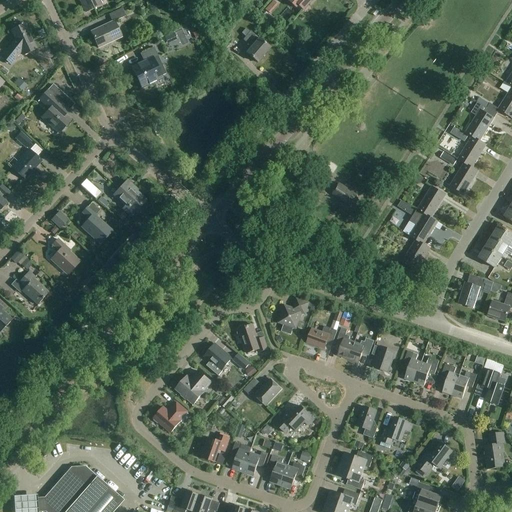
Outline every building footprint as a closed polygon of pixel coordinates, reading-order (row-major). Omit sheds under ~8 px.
[(79,0),(86,13),(101,6),(98,0),(79,0)] [(289,0),(288,2),(295,8),(297,6),(303,11),(312,0),(289,0)] [(272,1),(265,10),(270,14),(277,5),(272,1)] [(114,22),(125,17),(122,9),(109,15),(112,22),(91,32),(98,49),(122,38),(114,22)] [(23,56),(36,50),(25,27),(13,33),(17,41),(7,52),(5,51),(1,56),(11,65),(21,52),(23,56)] [(257,63),(269,49),(250,32),(244,40),(252,47),(246,53),(257,63)] [(165,38),(169,45),(178,41),(175,34),(165,38)] [(98,58),(110,55),(108,48),(97,50),(98,58)] [(163,79),(162,76),(166,74),(154,48),(140,54),(144,62),(132,67),(142,89),(163,79)] [(27,87),(19,79),(14,84),(22,92),(27,87)] [(40,99),(51,109),(42,120),(57,133),(69,120),(64,115),(74,104),(53,85),(40,99)] [(498,85),(494,89),(500,95),(504,91),(498,85)] [(477,102),(487,108),(496,114),(499,110),(511,118),(511,88),(498,110),(490,104),(480,98),(477,102)] [(24,98),(19,95),(15,99),(20,103),(24,98)] [(480,110),(466,133),(486,145),(480,141),(496,114),(487,108),(484,113),(480,110)] [(491,128),(504,136),(506,134),(510,136),(511,132),(511,130),(503,125),(504,123),(497,118),(491,128)] [(11,133),(16,128),(10,123),(5,128),(11,133)] [(26,148),(31,142),(21,133),(16,139),(26,148)] [(472,167),(486,145),(466,133),(465,134),(468,135),(471,138),(458,160),(478,172),(478,171),(472,167)] [(25,179),(41,161),(29,150),(13,168),(25,179)] [(444,152),(440,158),(448,163),(451,157),(444,152)] [(457,160),(459,161),(464,164),(450,187),(463,195),(478,172),(458,160),(457,160)] [(420,184),(424,179),(417,175),(414,181),(420,184)] [(131,218),(146,202),(132,189),(133,187),(127,182),(114,196),(125,206),(122,209),(131,218)] [(351,206),(357,196),(339,184),(332,194),(351,206)] [(0,186),(0,192),(6,198),(11,193),(1,185),(0,186)] [(418,210),(438,222),(432,218),(446,196),(432,187),(418,210)] [(102,244),(113,232),(96,217),(97,215),(96,215),(100,211),(92,203),(88,208),(88,207),(82,213),(89,219),(81,228),(90,237),(92,235),(102,244)] [(421,219),(410,237),(430,249),(430,248),(424,244),(438,222),(418,210),(417,211),(414,215),(421,219)] [(51,221),(60,229),(67,221),(59,212),(51,221)] [(492,237),(509,247),(511,242),(511,234),(499,226),(492,237)] [(36,245),(40,240),(33,235),(29,240),(36,245)] [(416,272),(430,249),(410,237),(416,241),(402,264),(416,272)] [(502,258),(509,247),(492,237),(485,247),(502,258)] [(70,274),(81,263),(70,253),(71,251),(59,240),(54,246),(61,252),(52,261),(58,267),(60,265),(70,274)] [(495,269),(502,258),(485,247),(479,259),(495,269)] [(16,265),(17,263),(24,256),(18,251),(11,260),(16,265)] [(26,259),(21,265),(27,270),(32,264),(26,259)] [(4,276),(15,270),(13,266),(2,272),(4,276)] [(37,305),(48,292),(34,279),(35,278),(28,272),(19,282),(25,288),(21,291),(37,305)] [(481,279),(479,285),(483,286),(482,289),(481,292),(490,295),(492,289),(493,283),(481,279)] [(480,289),(478,288),(466,284),(459,304),(473,309),(480,289)] [(511,308),(511,295),(508,294),(504,306),(493,302),(488,317),(505,323),(510,308),(511,308)] [(279,324),(284,326),(282,333),(291,336),(293,329),(296,330),(298,323),(299,323),(302,314),(305,316),(309,304),(297,300),(293,310),(285,307),(279,324)] [(0,309),(2,307),(0,304),(0,332),(5,327),(14,318),(14,317),(12,319),(0,309)] [(333,321),(331,329),(337,331),(340,323),(343,314),(337,312),(333,321)] [(364,317),(362,323),(368,325),(370,319),(371,319),(364,316),(364,317)] [(342,319),(340,325),(348,328),(350,322),(342,319)] [(258,341),(253,326),(248,328),(246,327),(244,327),(242,327),(240,328),(239,330),(238,332),(238,334),(238,336),(240,335),(247,355),(261,350),(262,353),(268,351),(264,339),(258,341)] [(332,345),(337,331),(331,329),(327,328),(325,334),(312,330),(307,343),(324,349),(326,343),(332,345)] [(338,356),(348,360),(354,343),(349,341),(350,337),(346,336),(347,330),(342,328),(337,340),(343,342),(338,356)] [(354,343),(348,360),(359,363),(363,350),(370,353),(374,342),(366,339),(365,342),(362,341),(360,345),(354,343)] [(222,372),(232,360),(215,346),(205,357),(222,372)] [(389,373),(396,354),(375,347),(372,356),(378,358),(374,368),(389,373)] [(404,380),(414,383),(421,363),(416,361),(418,355),(408,352),(403,365),(409,367),(404,380)] [(233,361),(244,371),(250,364),(239,355),(233,361)] [(421,363),(414,383),(424,387),(429,373),(434,375),(439,363),(429,359),(427,365),(421,363)] [(443,393),(452,396),(459,376),(454,374),(456,368),(445,365),(441,377),(447,380),(443,393)] [(245,373),(249,379),(257,373),(252,367),(245,373)] [(497,406),(504,387),(506,380),(500,378),(501,375),(488,370),(482,387),(489,389),(485,401),(497,406)] [(211,383),(199,373),(191,381),(187,378),(176,390),(182,396),(181,397),(187,401),(188,400),(194,406),(205,393),(204,392),(211,383)] [(459,376),(452,396),(462,400),(467,386),(473,388),(477,375),(471,373),(469,379),(459,376)] [(266,406),(281,390),(270,380),(263,387),(254,379),(244,390),(249,395),(251,392),(256,396),(255,396),(266,406)] [(229,395),(221,405),(225,409),(234,399),(229,395)] [(188,413),(177,404),(169,413),(163,408),(154,419),(171,434),(180,423),(188,413)] [(311,418),(311,417),(301,407),(292,417),(288,413),(276,425),(286,434),(292,428),(297,433),(305,424),(309,427),(314,421),(311,418)] [(373,439),(377,428),(372,426),(377,412),(363,407),(356,426),(366,429),(363,435),(373,439)] [(410,434),(413,426),(408,424),(409,423),(395,419),(391,432),(383,429),(379,442),(392,447),(394,441),(402,444),(406,432),(410,434)] [(271,434),(265,429),(262,432),(268,437),(271,434)] [(488,471),(505,468),(502,445),(505,445),(504,434),(491,436),(492,446),(485,447),(488,471)] [(225,453),(230,440),(218,436),(216,442),(209,439),(205,450),(200,448),(198,456),(202,458),(202,459),(215,464),(219,451),(225,453)] [(354,448),(362,451),(364,445),(356,442),(354,448)] [(281,452),(283,445),(276,443),(273,450),(281,452)] [(233,470),(243,474),(250,454),(251,449),(244,447),(242,446),(236,444),(231,458),(236,460),(233,470)] [(457,456),(453,453),(442,444),(433,456),(429,452),(417,468),(427,476),(435,466),(440,470),(448,460),(452,463),(457,456)] [(49,446),(44,448),(49,459),(54,457),(49,446)] [(345,453),(341,464),(362,472),(364,466),(370,468),(373,457),(358,451),(356,457),(345,453)] [(250,454),(243,474),(254,477),(257,467),(263,469),(268,455),(262,453),(260,458),(250,454)] [(311,455),(305,453),(302,461),(308,463),(311,455)] [(270,482),(280,486),(287,467),(281,465),(283,459),(273,456),(268,467),(274,469),(270,482)] [(400,468),(406,472),(411,466),(405,461),(400,468)] [(287,467),(280,486),(291,489),(295,480),(300,481),(305,467),(294,463),(292,468),(287,467)] [(341,464),(337,476),(348,480),(346,485),(361,491),(365,481),(360,479),(362,472),(341,464)] [(37,511),(42,511),(46,511),(45,511),(113,511),(124,500),(85,466),(71,467),(45,498),(36,498),(37,501),(37,511)] [(421,495),(418,502),(437,509),(441,497),(432,494),(434,488),(419,483),(415,493),(421,495)] [(189,489),(183,505),(177,503),(174,511),(185,511),(186,511),(190,511),(194,511),(200,495),(193,493),(194,491),(189,489)] [(367,495),(375,500),(379,493),(370,489),(367,495)] [(331,491),(327,503),(348,511),(351,503),(356,505),(360,495),(345,490),(343,495),(331,491)] [(39,511),(38,494),(14,496),(14,511),(39,511)] [(215,511),(209,510),(213,498),(208,496),(208,498),(200,495),(194,511),(215,511)] [(436,511),(437,509),(418,502),(416,509),(410,507),(408,511),(436,511)] [(348,511),(327,503),(323,511),(348,511)]
